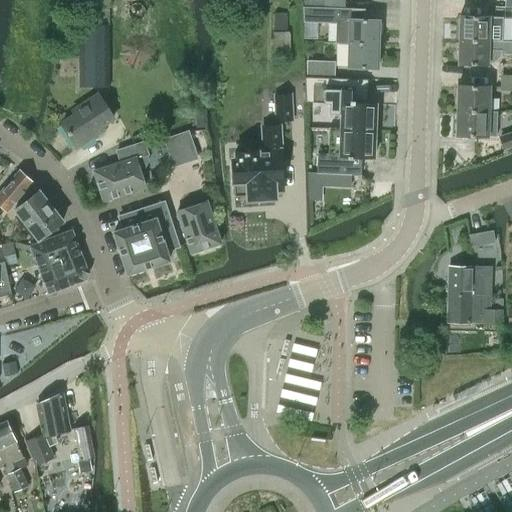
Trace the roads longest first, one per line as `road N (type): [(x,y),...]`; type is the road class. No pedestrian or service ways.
road 1 (tertiary): [(411,227),(421,0)]
road 2 (primary): [(511,412),(344,481),(304,482)]
road 3 (tertiary): [(205,347),(243,314),(379,264)]
road 4 (residential): [(109,286),(65,197),(35,157),(0,133)]
road 5 (primary): [(349,511),(511,413)]
road 6 (residential): [(0,407),(158,335)]
road 7 (tertiary): [(205,347),(194,383),(211,486)]
road 8 (residential): [(379,264),(378,406)]
road 9 (tertiary): [(250,466),(205,347)]
